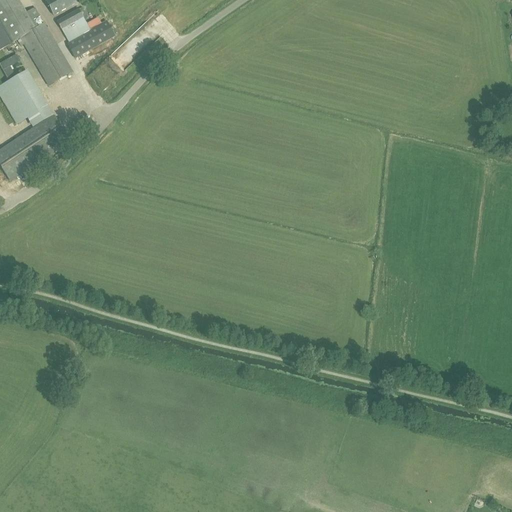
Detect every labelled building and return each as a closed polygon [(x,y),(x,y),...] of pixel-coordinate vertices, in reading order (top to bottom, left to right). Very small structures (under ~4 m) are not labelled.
[(0,0),(0,48),(15,40),(18,46),(22,44),(49,86),(72,72),(43,23),(37,27),(33,21),(40,17),(35,9),(14,21),(1,0),(0,0)] [(44,0),(53,15),(75,3),(73,0),(44,0)] [(79,9),(56,21),(64,36),(68,42),(67,43),(74,58),(114,36),(107,22),(101,25),(90,31),(87,24),(86,22),(79,9)] [(47,105),(26,70),(15,77),(10,67),(19,62),(15,56),(0,65),(9,80),(6,82),(0,86),(0,96),(16,124),(27,117),(47,105)] [(104,81),(112,74),(107,68),(97,77),(93,73),(90,76),(94,81),(99,76),(104,81)] [(105,95),(110,86),(104,83),(99,92),(105,95)] [(0,165),(10,181),(69,141),(52,116),(0,150),(0,165)]
